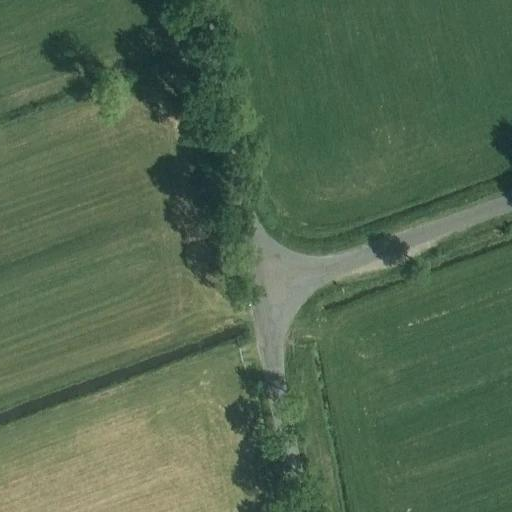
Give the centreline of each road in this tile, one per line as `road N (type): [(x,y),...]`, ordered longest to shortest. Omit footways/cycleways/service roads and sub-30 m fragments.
road 1 (tertiary): [(260,298),(202,0)]
road 2 (tertiary): [(260,298),(511,207)]
road 3 (tertiary): [(302,511),(260,298)]
